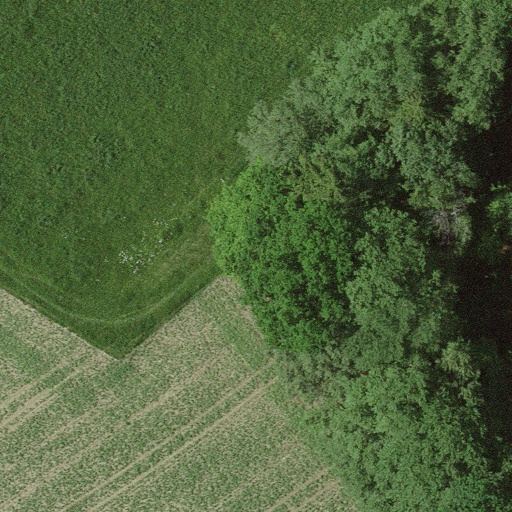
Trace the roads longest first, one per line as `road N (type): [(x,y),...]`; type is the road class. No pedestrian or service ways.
road 1 (track): [(511,260),(328,182),(217,227)]
road 2 (track): [(217,227),(114,300),(89,304),(0,259)]
